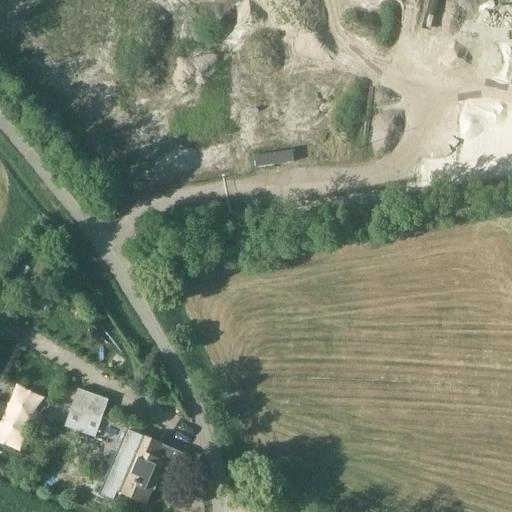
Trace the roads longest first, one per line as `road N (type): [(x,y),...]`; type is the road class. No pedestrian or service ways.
road 1 (unclassified): [(218,511),(214,464),(172,361),(102,243),(0,123)]
road 2 (track): [(143,206),(408,173),(396,71)]
road 3 (track): [(377,0),(511,37)]
road 4 (unknown): [(292,50),(299,187)]
road 5 (track): [(301,0),(383,74),(396,71)]
